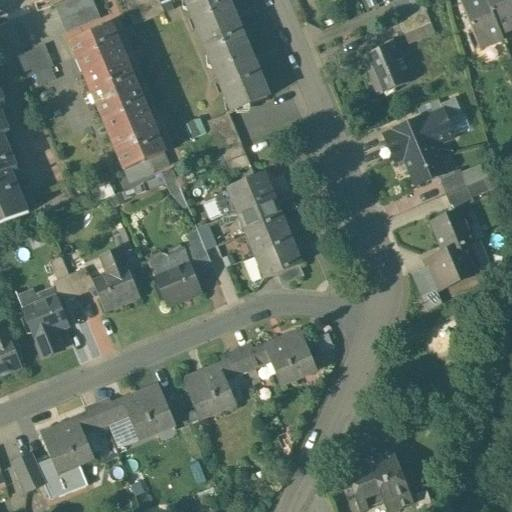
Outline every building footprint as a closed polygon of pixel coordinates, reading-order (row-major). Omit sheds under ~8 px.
[(99,0),(68,0),(57,4),(68,32),(107,17),(99,0)] [(157,0),(139,0),(124,6),(132,26),(163,14),(157,0)] [(266,98),(224,0),(184,0),(232,113),(266,98)] [(415,0),(397,0),(391,3),(398,21),(420,12),(415,0)] [(484,0),(469,0),(460,4),(479,49),(501,40),(499,34),(484,0)] [(511,4),(510,0),(484,0),(499,34),(511,28),(511,4)] [(398,21),(397,22),(402,35),(429,24),(424,11),(420,12),(398,21)] [(164,155),(110,27),(70,44),(124,171),(164,155)] [(48,43),(21,54),(35,87),(62,76),(48,43)] [(394,45),(362,58),(377,95),(392,88),(393,90),(410,83),(394,45)] [(0,102),(4,101),(0,92),(0,225),(28,214),(10,171),(16,168),(2,134),(8,131),(0,110),(0,102)] [(227,114),(206,122),(219,152),(239,144),(227,114)] [(430,141),(401,153),(415,186),(444,174),(430,141)] [(461,174),(440,183),(445,195),(466,186),(461,174)] [(262,175),(227,189),(230,195),(237,212),(271,198),(271,197),(270,198),(262,177),(263,176),(262,175)] [(466,186),(445,195),(449,207),(471,198),(466,186)] [(230,195),(216,201),(223,218),(223,219),(237,213),(237,212),(230,195)] [(271,198),(237,212),(237,213),(246,234),(281,220),(280,219),(279,220),(271,199),(272,199),(271,198)] [(459,211),(430,223),(444,254),(444,256),(466,247),(473,244),(459,211)] [(281,220),(246,234),(255,257),(290,242),(288,242),(280,221),(281,220)] [(201,242),(189,247),(197,269),(210,264),(201,242)] [(290,242),(255,257),(265,279),(276,275),(298,266),(299,265),(299,264),(298,264),(289,243),(290,243),(290,242)] [(466,247),(444,256),(444,254),(425,262),(437,290),(478,273),(466,247)] [(188,265),(155,278),(166,307),(200,293),(188,265)] [(298,266),(276,275),(281,286),(303,277),(298,266)] [(125,269),(92,283),(104,311),(137,298),(125,269)] [(80,271),(68,276),(76,297),(89,292),(80,271)] [(68,276),(56,281),(65,302),(76,297),(68,276)] [(55,298),(22,312),(34,340),(67,327),(55,298)] [(298,333),(263,348),(264,349),(253,353),(258,366),(269,362),(280,387),(315,372),(305,347),(304,348),(298,333)] [(8,339),(0,342),(0,376),(20,368),(8,339)] [(250,346),(238,351),(246,371),(258,366),(253,353),(250,346)] [(246,371),(238,351),(226,356),(229,363),(235,376),(246,371)] [(229,363),(218,367),(218,366),(183,381),(189,395),(189,396),(199,420),(234,406),(224,381),(235,376),(229,363)] [(156,387),(122,402),(122,403),(111,407),(116,420),(128,416),(138,441),(174,426),(163,401),(162,402),(156,387)] [(108,400),(96,405),(105,425),(116,420),(111,407),(108,400)] [(96,405),(85,410),(87,417),(93,430),(105,425),(96,405)] [(87,417),(77,421),(82,435),(93,430),(87,417)] [(76,420),(41,435),(47,449),(46,450),(50,459),(57,474),(78,466),(92,460),(77,421),(76,420)] [(391,451),(344,469),(357,502),(380,493),(387,511),(392,511),(411,505),(391,451)] [(34,466),(30,456),(12,463),(26,493),(43,486),(34,466)] [(50,459),(34,466),(43,486),(43,487),(59,480),(57,474),(50,459)] [(78,466),(57,474),(59,480),(43,487),(50,502),(87,487),(78,466)]
